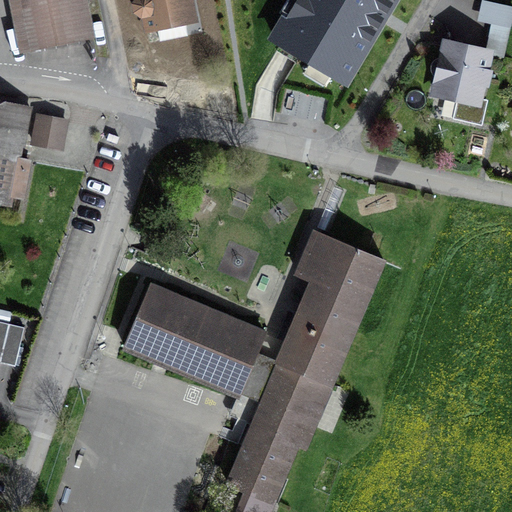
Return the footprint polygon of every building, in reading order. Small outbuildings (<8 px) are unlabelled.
[(93,40),(85,0),(7,0),(18,54),(93,40)] [(132,0),(132,3),(132,7),(133,11),(136,15),(140,18),(144,19),(148,37),(201,25),(195,0),(132,0)] [(391,0),(297,0),(274,40),(343,81),(391,0)] [(484,50),(446,42),(435,91),(459,97),(455,114),(480,119),(484,100),(479,99),(490,53),(503,56),(511,12),(511,6),(483,0),(481,0),(478,18),(491,20),(484,50)] [(23,156),(34,100),(0,93),(0,203),(10,205),(12,195),(25,198),(32,157),(23,156)] [(70,117),(33,110),(27,142),(63,149),(70,117)] [(383,261),(316,232),(298,273),(313,279),(277,365),(264,395),(228,482),(247,490),(237,511),(267,511),(296,444),(305,448),(383,261)] [(148,283),(123,344),(241,393),(244,387),(264,395),(277,365),(256,356),(266,332),(148,283)] [(22,328),(0,322),(0,361),(13,365),(22,328)]
